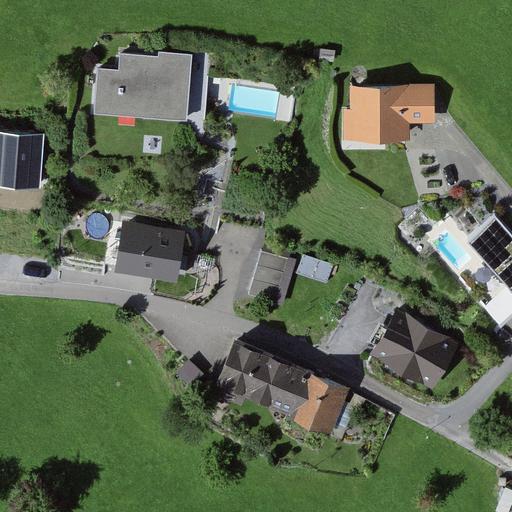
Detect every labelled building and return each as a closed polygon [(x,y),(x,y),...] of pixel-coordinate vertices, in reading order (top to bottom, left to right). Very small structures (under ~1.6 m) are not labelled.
[(127,69),(105,68),(102,114),(197,119),(200,53),(165,51),(165,58),(127,56),(127,69)] [(440,82),(360,84),(360,109),(354,109),(355,138),(418,137),(417,122),(441,121),(440,82)] [(56,131),(0,127),(0,181),(53,184),(56,131)] [(511,283),(511,235),(495,218),(468,244),(478,255),(461,271),(492,303),(511,283)] [(182,235),(126,227),(120,269),(175,278),(182,235)] [(264,245),(251,291),(275,297),(288,251),(264,245)] [(453,344),(401,318),(380,359),(432,385),(453,344)] [(351,399),(239,351),(222,392),(334,439),(351,399)]
